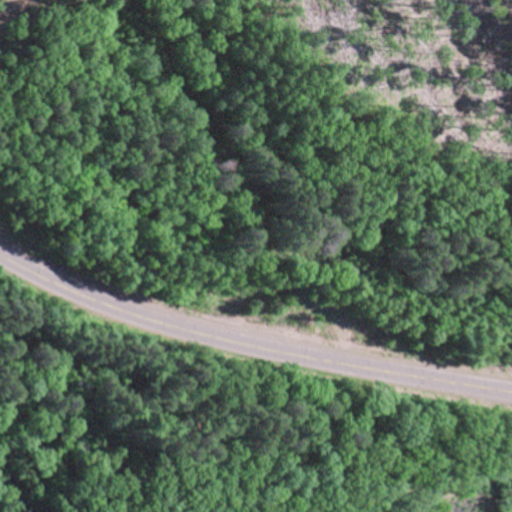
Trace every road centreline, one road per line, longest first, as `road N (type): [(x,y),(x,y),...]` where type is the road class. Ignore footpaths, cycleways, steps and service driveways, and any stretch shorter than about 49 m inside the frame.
road 1 (secondary): [(216,338),(511,392)]
road 2 (secondary): [(0,251),(81,293),(216,338)]
